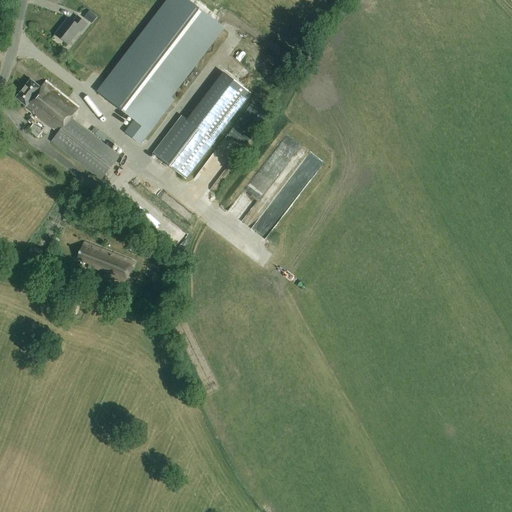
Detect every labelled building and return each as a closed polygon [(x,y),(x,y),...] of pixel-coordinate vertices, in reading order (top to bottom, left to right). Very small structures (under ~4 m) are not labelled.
[(167,0),(97,92),(134,120),(124,133),(141,145),(175,101),(172,98),(225,29),(187,0),(167,0)] [(90,12),(86,18),(92,23),(97,17),(90,12)] [(82,34),(89,26),(79,18),(75,24),(70,20),(57,37),(69,47),(81,33),(82,34)] [(182,116),(153,154),(186,179),(251,94),(224,73),(188,120),(182,116)] [(102,183),(121,159),(72,120),(80,110),(47,83),(41,89),(32,81),(17,100),(26,107),(26,108),(59,136),(53,143),(102,183)] [(43,132),(33,125),(28,131),(38,138),(43,132)] [(137,242),(131,239),(126,249),(133,252),(137,242)] [(126,285),(135,264),(85,244),(78,260),(90,265),(88,269),(99,273),(100,270),(106,272),(104,276),(126,285)] [(31,248),(29,256),(41,259),(43,250),(35,248),(35,249),(31,248)] [(68,312),(77,315),(82,302),(74,299),(68,312)]
